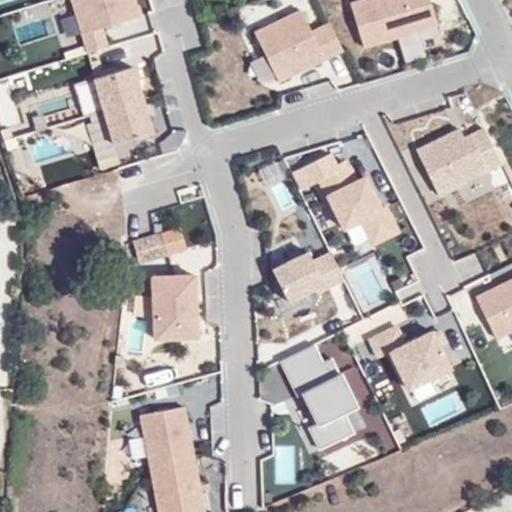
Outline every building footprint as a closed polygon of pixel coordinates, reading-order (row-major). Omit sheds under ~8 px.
[(137,0),(71,0),(86,46),(111,38),(107,22),(141,10),(137,0)] [(298,0),(283,0),(248,16),(278,76),(344,47),(324,5),(306,15),(298,0)] [(430,0),(346,0),(358,41),(436,17),(430,0)] [(147,29),(87,49),(110,127),(171,108),(147,29)] [(456,121),(413,141),(436,189),(492,160),(475,127),(462,132),(456,121)] [(353,153),(324,164),(347,215),(366,207),(377,232),(401,222),(389,197),(386,199),(371,163),(359,168),(353,153)] [(155,257),(194,246),(193,242),(188,224),(132,242),(137,262),(155,257)] [(313,241),(278,253),(291,290),(338,271),(329,246),(317,251),(313,241)] [(511,260),(474,280),(498,328),(511,320),(511,260)] [(195,275),(153,277),(153,338),(198,334),(195,275)] [(391,313),(366,325),(398,387),(451,361),(426,310),(397,323),(391,313)] [(317,342),(279,357),(297,396),(306,392),(319,425),(310,430),(319,446),(354,434),(344,413),(358,407),(338,357),(324,360),(317,342)] [(185,393),(136,401),(159,510),(207,504),(185,393)]
